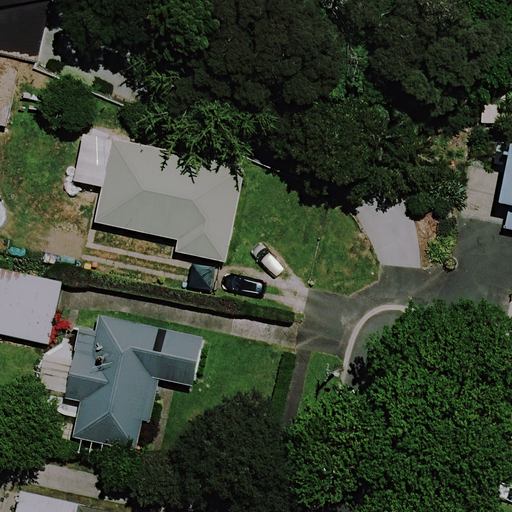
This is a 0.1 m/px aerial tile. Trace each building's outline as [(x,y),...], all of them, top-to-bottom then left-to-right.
[(0,0),(0,54),(37,62),(49,3),(48,0),(0,0)] [(244,167),(116,144),(101,225),(183,240),(180,254),(227,262),(244,167)] [(511,166),(501,232),(511,234),(511,166)] [(66,286),(4,273),(0,292),(0,334),(53,346),(66,286)] [(196,393),(210,344),(94,312),(60,437),(141,459),(162,384),(196,393)] [(106,511),(25,493),(20,511),(106,511)]
